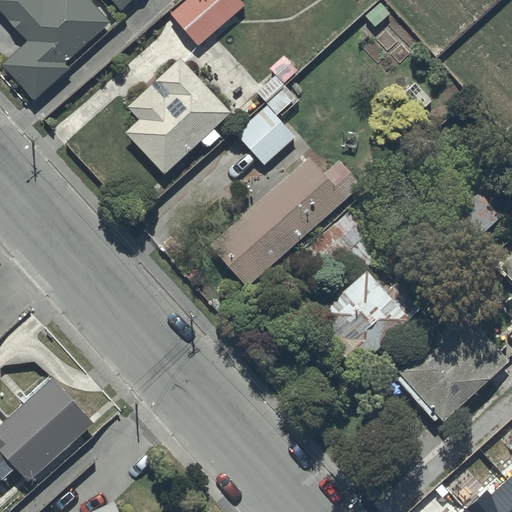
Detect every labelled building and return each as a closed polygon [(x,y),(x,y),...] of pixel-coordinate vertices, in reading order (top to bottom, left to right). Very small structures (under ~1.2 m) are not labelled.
[(42,0),(0,0),(0,14),(26,43),(0,67),(34,104),(71,71),(66,66),(111,25),(87,0),(42,0)] [(106,0),(120,15),(136,0),(106,0)] [(238,0),(187,0),(169,15),(196,48),(245,9),(238,0)] [(510,29),(484,53),(511,84),(511,13),(503,21),(510,29)] [(295,139),(276,118),(296,99),(284,86),(297,73),(282,57),(267,70),(274,77),(255,95),(265,106),(234,135),(264,168),(295,139)] [(179,61),(125,110),(137,123),(124,136),(164,179),(200,145),(206,151),(221,137),(214,130),(230,116),(179,61)] [(412,78),(397,92),(418,115),(434,101),(412,78)] [(296,103),(280,117),(295,134),(311,120),(296,103)] [(308,159),(207,249),(247,293),(363,188),(339,162),(323,176),(308,159)] [(501,218),(464,180),(429,214),(466,252),(501,218)] [(366,197),(298,256),(317,279),(346,254),(362,272),(401,237),(366,197)] [(511,257),(498,270),(511,284),(511,257)] [(364,273),(310,320),(334,346),(332,348),(356,375),(422,314),(403,293),(391,303),(364,273)] [(463,315),(395,375),(399,378),(393,383),(434,425),(438,421),(442,426),(509,363),(463,315)] [(0,429),(0,481),(3,485),(17,472),(29,486),(94,425),(45,372),(18,398),(26,406),(0,429)] [(511,511),(511,501),(501,511),(511,511)]
